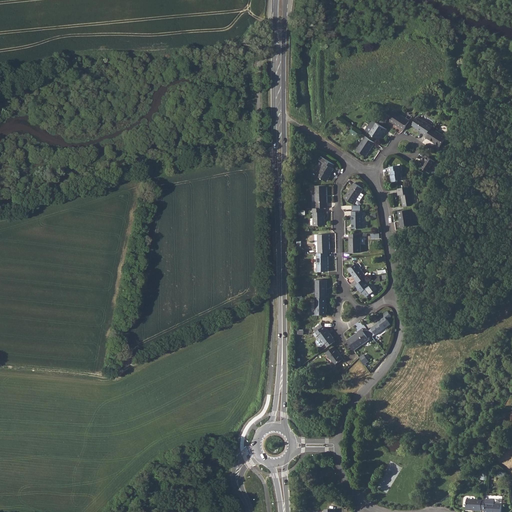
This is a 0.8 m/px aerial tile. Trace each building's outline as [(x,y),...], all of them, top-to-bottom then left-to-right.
[(390,121),(404,130),(410,121),(396,112),(390,121)] [(417,129),(427,135),(433,126),(423,120),(423,121),(417,117),(412,125),(418,129),(417,129)] [(377,123),(370,133),(378,139),(383,132),(384,133),(387,129),(377,123)] [(427,135),(426,137),(429,140),(430,139),(436,142),(435,143),(440,146),(446,137),(436,130),(436,129),(433,126),(427,135)] [(375,143),(365,136),(356,150),(366,156),(375,143)] [(425,160),(420,167),(429,173),(436,162),(426,155),(423,159),(425,160)] [(318,176),(325,181),(329,174),(330,175),(334,169),(333,168),(335,164),(326,159),(324,163),(325,164),(318,176)] [(401,165),(389,167),(390,171),(391,171),(391,175),(392,182),(398,181),(398,180),(402,179),(401,174),(402,174),(401,165)] [(363,189),(355,183),(345,198),(353,204),(357,199),(360,201),(364,195),(361,193),(363,189)] [(327,185),(315,185),(316,208),(324,208),(327,208),(327,185)] [(410,187),(397,188),(399,196),(402,195),(402,199),(404,199),(405,207),(414,205),(410,187)] [(316,208),(312,208),(312,212),(314,212),(314,226),(325,225),(324,212),(324,208),(316,208)] [(409,209),(398,211),(400,220),(401,220),(402,228),(412,226),(409,209)] [(363,211),(352,212),(352,224),(354,223),(354,228),(363,228),(363,211)] [(367,233),(350,234),(350,238),(349,238),(350,252),(361,252),(361,237),(360,237),(360,236),(367,236),(367,233)] [(318,235),(318,253),(328,253),(330,253),(329,234),(318,235)] [(318,253),(317,253),(318,272),(329,271),(328,253),(318,253)] [(356,279),(359,283),(365,278),(369,276),(369,275),(368,274),(366,275),(357,263),(349,269),(356,279)] [(359,283),(356,285),(361,293),(362,292),(364,294),(367,297),(375,291),(365,278),(359,283)] [(316,280),(316,298),(325,298),(327,298),(329,298),(329,293),(327,293),(326,279),(316,280)] [(316,298),(316,315),(327,315),(327,305),(326,305),(325,298),(316,298)] [(379,322),(371,328),(376,335),(391,324),(387,319),(391,316),(387,311),(383,313),(385,315),(378,320),(379,322)] [(324,326),(317,331),(314,333),(316,336),(318,335),(325,344),(326,344),(328,347),(335,341),(333,338),(327,328),(327,329),(324,325),(324,326)] [(358,332),(347,340),(348,341),(354,349),(364,341),(365,342),(370,339),(369,338),(364,330),(362,328),(357,332),(358,332)] [(334,346),(326,352),(335,365),(343,359),(334,346)] [(360,357),(365,364),(370,361),(365,354),(360,357)] [(485,510),(484,511),(501,511),(501,504),(494,503),(494,501),(493,499),(485,499),(485,501),(485,503),(485,510)] [(481,510),(485,510),(485,503),(485,501),(482,501),(466,500),(466,510),(481,511),(481,510)]
